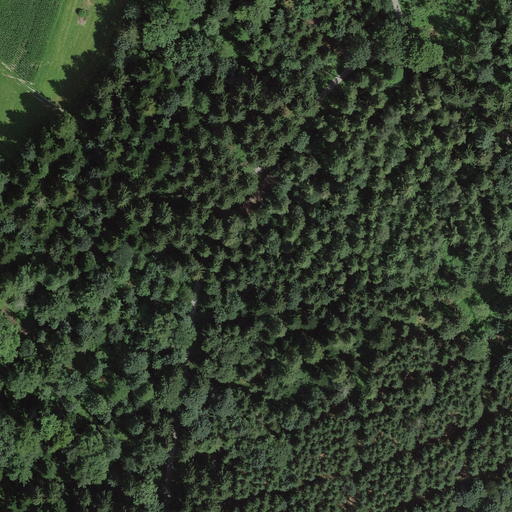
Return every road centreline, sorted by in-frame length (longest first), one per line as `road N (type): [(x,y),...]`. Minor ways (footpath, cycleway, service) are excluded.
road 1 (track): [(166,511),(199,281),(222,218),(338,79),(366,59),(407,49)]
road 2 (track): [(407,49),(511,144)]
